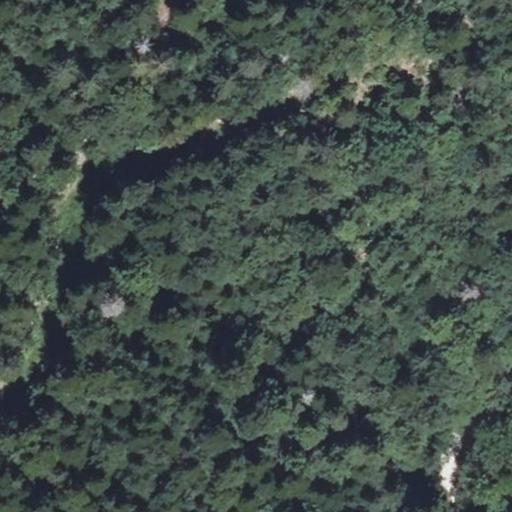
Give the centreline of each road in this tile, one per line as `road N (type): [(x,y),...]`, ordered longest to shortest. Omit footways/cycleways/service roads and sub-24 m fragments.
road 1 (track): [(456,0),(352,70),(246,126),(113,163),(80,185),(65,218),(56,296),(29,364),(0,403)]
road 2 (track): [(452,511),(444,469),(454,445),(511,380)]
